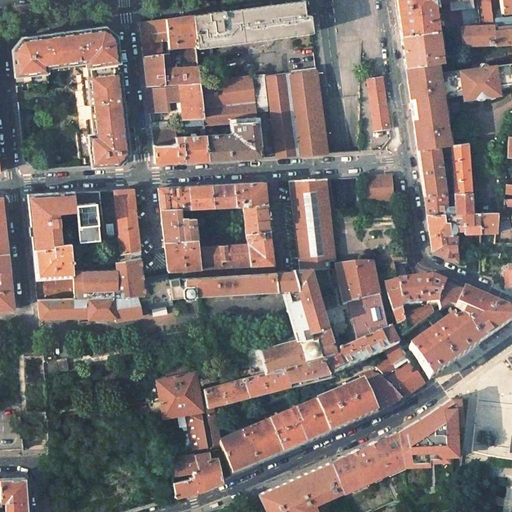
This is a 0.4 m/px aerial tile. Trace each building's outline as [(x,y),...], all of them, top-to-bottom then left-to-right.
[(232,10),(223,11),(223,10),(223,12),(219,12),(215,13),(215,12),(214,12),(214,13),(213,13),(213,12),(212,12),(212,13),(208,14),(208,13),(207,13),(208,14),(191,17),(194,45),(195,48),(261,39),(261,41),(261,39),(283,37),(290,36),(290,37),(291,37),(291,35),(295,35),(295,36),(296,36),(296,35),(310,33),(311,32),(311,31),(309,16),(308,15),(307,15),(304,15),(302,2),(302,0),(301,1),(296,2),(291,2),(291,1),(290,1),(291,2),(286,3),(286,2),(285,2),(285,3),(279,4),(272,5),(272,4),(271,4),(271,5),(232,10)] [(432,0),(394,0),(399,27),(400,36),(438,30),(436,21),(433,4),(432,0)] [(432,0),(433,4),(436,21),(444,20),(451,19),(450,14),(450,10),(449,1),(449,0),(448,0),(432,0)] [(449,1),(450,10),(472,7),(472,2),(473,0),(448,0),(449,0),(449,1)] [(490,0),(476,0),(478,12),(450,14),(451,19),(451,23),(452,28),(454,48),(494,46),(493,28),(492,11),(490,0)] [(511,0),(499,0),(499,1),(501,12),(501,13),(511,11),(511,0)] [(180,17),(165,19),(168,48),(170,48),(180,47),(194,45),(191,17),(191,15),(180,17)] [(138,22),(141,46),(142,57),(169,53),(168,48),(165,19),(148,21),(138,22)] [(451,19),(444,20),(445,27),(445,29),(452,28),(451,23),(451,19)] [(511,26),(493,28),(494,46),(511,45),(511,30),(511,26)] [(80,73),(86,129),(76,130),(79,159),(84,158),(85,164),(90,163),(90,167),(119,165),(128,154),(115,36),(109,31),(104,27),(77,31),(60,33),(21,38),(12,50),(15,86),(48,82),(47,71),(74,68),(80,73)] [(438,30),(400,36),(405,67),(426,64),(437,62),(442,62),(438,30)] [(194,45),(180,47),(181,62),(196,62),(195,48),(194,45)] [(476,94),(483,93),(483,96),(497,94),(495,85),(511,82),(511,49),(511,50),(511,51),(511,61),(486,66),(486,65),(484,63),(483,63),(482,63),(481,63),(480,65),(479,66),(479,67),(465,69),(466,73),(439,77),(437,62),(426,64),(405,67),(416,150),(430,148),(439,147),(447,146),(441,99),(443,95),(445,96),(448,92),(462,90),(463,99),(477,97),(476,94)] [(142,57),(146,86),(172,85),(171,68),(169,53),(142,57)] [(197,67),(171,68),(172,85),(179,84),(199,83),(197,67)] [(266,76),(276,156),(297,155),(302,155),(327,153),(316,70),(286,74),(266,76)] [(212,86),(199,88),(203,125),(232,123),(256,121),(254,107),(267,106),(263,74),(251,75),(211,80),(212,86)] [(381,77),(366,79),(374,131),(389,129),(381,77)] [(179,87),(146,90),(149,112),(168,111),(167,101),(180,100),(182,119),(184,118),(185,126),(203,125),(199,88),(199,83),(179,84),(179,87)] [(228,134),(204,135),(206,160),(260,157),(256,121),(232,123),(232,132),(228,134)] [(168,128),(150,129),(154,163),(170,162),(178,162),(176,137),(175,127),(168,128)] [(204,135),(176,137),(178,162),(206,160),(204,135)] [(467,143),(450,145),(450,148),(453,194),(470,193),(467,143)] [(430,148),(416,150),(422,187),(423,195),(445,194),(445,192),(439,147),(430,148)] [(391,175),(364,176),(366,204),(392,203),(391,175)] [(329,209),(325,178),(288,180),(299,270),(310,269),(328,268),(328,267),(328,262),(335,262),(329,209)] [(242,206),(266,204),(264,193),(263,182),(239,183),(242,206)] [(213,207),(235,206),(233,183),(210,185),(213,207)] [(233,183),(235,206),(242,206),(239,183),(233,183)] [(186,209),(213,207),(210,185),(184,186),(186,209)] [(160,210),(179,209),(186,209),(184,186),(157,188),(160,210)] [(139,249),(132,189),(113,190),(119,252),(139,249)] [(76,211),(81,241),(104,239),(99,191),(73,193),(76,211)] [(60,244),(57,213),(76,211),(73,193),(26,195),(32,249),(53,248),(53,245),(60,244)] [(445,194),(423,195),(426,215),(471,213),(470,193),(453,194),(454,206),(446,206),(445,194)] [(266,204),(242,206),(246,244),(249,266),(273,264),(269,236),(269,235),(269,234),(266,204)] [(160,210),(163,242),(197,240),(194,218),(184,218),(184,217),(180,217),(179,209),(160,210)] [(497,212),(478,213),(479,233),(495,232),(496,232),(497,212)] [(426,215),(431,251),(456,262),(456,236),(452,234),(453,233),(454,232),(454,230),(463,230),(463,233),(479,233),(478,213),(471,213),(426,215)] [(197,240),(163,242),(166,271),(199,269),(198,247),(197,240)] [(95,253),(94,241),(86,242),(87,254),(95,253)] [(53,248),(32,249),(34,278),(73,276),(72,270),(70,244),(60,244),(53,245),(53,248)] [(246,244),(198,247),(199,269),(249,266),(246,244)] [(78,249),(79,259),(86,259),(86,260),(91,259),(90,255),(86,255),(85,248),(78,249)] [(119,252),(114,252),(114,254),(120,254),(120,260),(140,257),(139,249),(119,252)] [(7,253),(0,253),(0,309),(13,309),(10,283),(7,253)] [(74,290),(75,298),(137,295),(137,294),(169,288),(168,279),(167,277),(142,281),(140,257),(120,260),(120,254),(114,254),(114,263),(115,269),(123,269),(124,284),(116,284),(116,289),(74,290)] [(114,254),(105,254),(105,263),(114,263),(114,254)] [(403,263),(393,264),(395,275),(396,281),(406,280),(403,263)] [(273,264),(249,266),(250,274),(273,273),(274,273),(274,272),(274,271),(273,264)] [(337,283),(342,306),(347,304),(355,345),(379,334),(386,331),(380,301),(372,266),(372,264),(334,267),(335,270),(337,283)] [(249,266),(199,269),(200,277),(200,278),(250,274),(249,266)] [(73,276),(74,290),(116,289),(116,284),(124,284),(123,269),(115,269),(72,270),(73,276)] [(326,326),(310,269),(299,270),(291,270),(315,360),(322,358),(336,353),(328,325),(326,326)] [(273,273),(275,291),(281,290),(295,339),(258,349),(264,373),(283,368),(315,360),(291,270),(274,272),(274,273),(273,273)] [(194,295),(275,291),(273,273),(250,274),(200,278),(178,279),(178,277),(168,279),(169,288),(137,294),(137,295),(145,315),(184,308),(182,296),(185,298),(192,298),(194,295)] [(74,290),(73,276),(34,278),(34,279),(36,291),(36,299),(75,298),(74,290)] [(406,280),(396,281),(396,283),(401,306),(404,306),(437,304),(436,301),(444,284),(432,278),(406,280)] [(396,283),(384,285),(392,313),(401,310),(401,306),(396,283)] [(444,284),(436,301),(437,304),(437,305),(439,309),(439,311),(448,306),(455,307),(462,292),(444,284)] [(511,319),(506,312),(462,292),(455,307),(448,306),(450,313),(451,318),(453,322),(457,321),(457,317),(457,310),(465,313),(462,319),(479,344),(507,325),(511,321),(511,319)] [(114,321),(145,315),(137,295),(75,298),(36,299),(38,318),(86,317),(86,318),(113,317),(114,321)] [(437,305),(430,308),(431,315),(439,309),(437,305)] [(431,315),(426,318),(427,319),(431,325),(434,323),(450,313),(448,306),(439,311),(439,309),(431,315)] [(410,314),(403,316),(404,325),(406,333),(413,328),(426,318),(431,315),(430,308),(410,314)] [(392,313),(396,326),(404,325),(403,316),(401,310),(392,313)] [(451,318),(408,349),(429,380),(479,344),(462,319),(457,321),(453,322),(451,318)] [(426,318),(413,328),(414,329),(418,335),(431,326),(431,325),(427,319),(426,318)] [(396,326),(400,338),(406,333),(404,325),(396,326)] [(398,346),(390,329),(386,331),(379,334),(383,341),(387,350),(398,346)] [(355,345),(336,353),(322,358),(329,376),(367,359),(369,358),(385,351),(387,350),(383,341),(379,334),(355,345)] [(395,375),(411,364),(398,346),(387,350),(385,351),(390,357),(386,360),(395,375)] [(315,360),(283,368),(286,376),(288,386),(329,376),(322,358),(315,360)] [(55,360),(43,359),(42,359),(43,372),(57,370),(55,360)] [(164,367),(166,378),(184,374),(182,363),(164,367)] [(395,375),(387,380),(404,397),(424,384),(411,364),(395,375)] [(264,373),(243,378),(245,387),(247,396),(288,386),(286,376),(283,368),(264,373)] [(401,400),(371,370),(359,375),(362,382),(376,414),(401,400)] [(185,413),(201,410),(200,408),(194,371),(184,374),(166,378),(156,380),(159,401),(160,409),(162,416),(162,417),(185,413)] [(213,405),(247,396),(245,387),(243,378),(224,383),(203,388),(206,407),(213,405)] [(360,383),(315,403),(328,435),(376,414),(362,382),(360,383)] [(403,466),(429,465),(428,462),(446,461),(446,456),(455,455),(455,449),(454,424),(460,424),(457,398),(450,399),(439,406),(397,432),(397,437),(401,453),(401,454),(403,466)] [(159,401),(149,403),(150,411),(160,409),(159,401)] [(304,445),(328,435),(315,403),(268,423),(281,455),(304,445)] [(215,420),(213,405),(206,407),(209,421),(210,421),(215,420)] [(160,409),(150,411),(149,411),(150,418),(162,416),(160,409)] [(185,413),(193,454),(208,452),(201,410),(185,413)] [(217,435),(215,420),(210,421),(209,421),(211,436),(212,435),(217,435)] [(268,423),(220,444),(220,448),(232,477),(281,455),(268,423)] [(397,432),(350,452),(330,461),(342,492),(403,466),(401,454),(401,453),(397,437),(397,432)] [(213,449),(220,448),(220,444),(217,435),(212,435),(211,436),(213,449)] [(204,489),(222,481),(217,458),(209,459),(208,452),(193,454),(189,455),(191,471),(192,476),(188,477),(188,478),(173,481),(176,497),(204,489)] [(191,471),(189,455),(170,458),(171,466),(172,475),(191,471)] [(342,492),(330,461),(284,482),(258,494),(266,511),(316,511),(313,505),(342,492)] [(24,477),(0,478),(0,499),(5,500),(6,511),(25,511),(27,511),(24,477)]
